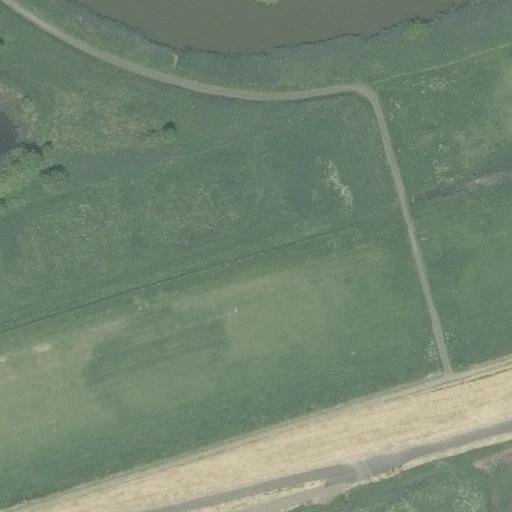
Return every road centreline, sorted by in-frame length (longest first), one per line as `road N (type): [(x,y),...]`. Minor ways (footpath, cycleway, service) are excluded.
road 1 (track): [(134,511),(487,425)]
road 2 (track): [(198,511),(511,418)]
